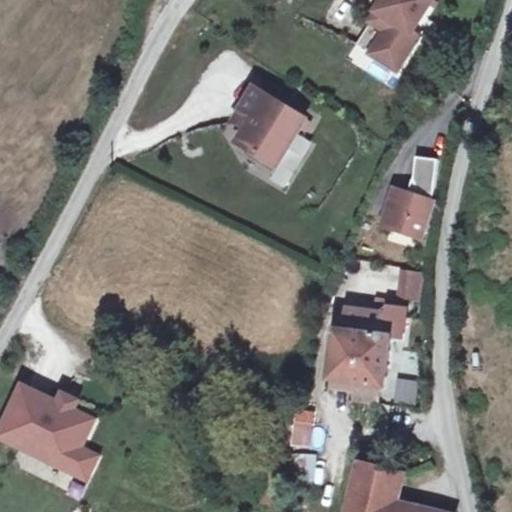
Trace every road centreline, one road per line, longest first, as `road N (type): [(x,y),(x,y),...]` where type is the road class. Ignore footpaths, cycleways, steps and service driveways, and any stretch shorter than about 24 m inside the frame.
road 1 (residential): [(511,9),(482,81),(451,280),(475,511)]
road 2 (unclassified): [(0,341),(185,0)]
